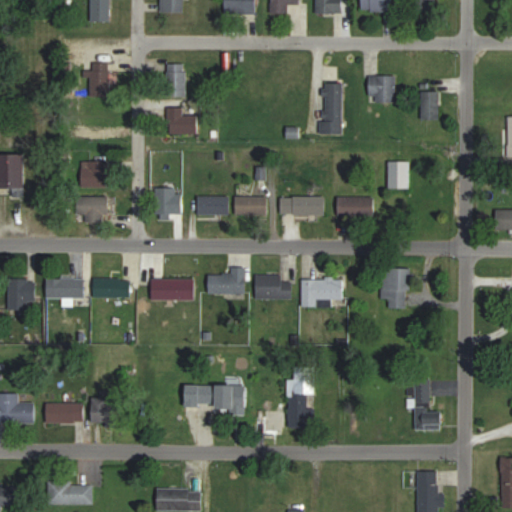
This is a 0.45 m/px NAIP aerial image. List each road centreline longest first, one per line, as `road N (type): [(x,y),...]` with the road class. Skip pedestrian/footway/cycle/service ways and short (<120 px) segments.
road 1 (residential): [(511,248),(0,243)]
road 2 (residential): [(464,511),(466,0)]
road 3 (residential): [(465,450),(0,448)]
road 4 (residential): [(511,42),(66,44)]
road 5 (residential): [(137,244),(131,0)]
